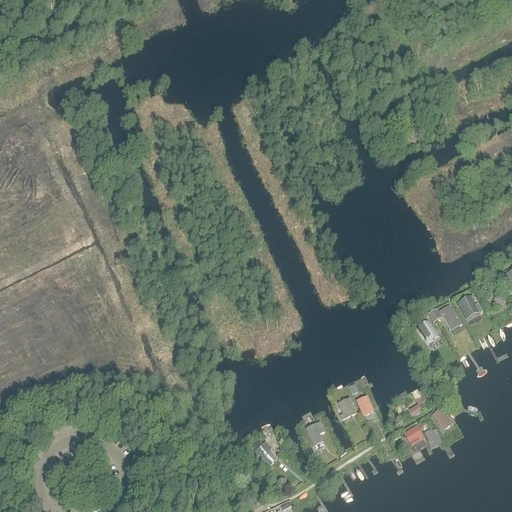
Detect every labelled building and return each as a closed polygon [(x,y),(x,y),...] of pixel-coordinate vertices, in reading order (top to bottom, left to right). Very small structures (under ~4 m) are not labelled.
[(494,298),(489,288),(482,292),(488,302),(494,298)] [(467,320),(481,313),(477,306),(476,306),(471,297),(458,304),(467,320)] [(455,317),(456,316),(454,311),(452,312),(450,307),(439,313),(450,333),(458,329),(461,327),(455,317)] [(438,322),(442,319),(437,311),(433,313),(438,322)] [(433,325),(438,322),(433,313),(428,316),(433,325)] [(438,334),(429,321),(416,329),(424,343),(438,334)] [(354,386),(349,388),(352,396),(357,393),(354,386)] [(418,400),(418,399),(414,401),(417,406),(407,412),(411,420),(427,410),(424,407),(430,404),(425,396),(418,400)] [(366,397),(355,402),(363,418),(374,413),(366,397)] [(338,405),(343,415),(340,417),(342,421),(356,414),(349,400),(338,405)] [(438,424),(444,432),(454,425),(443,409),(431,417),(437,425),(438,424)] [(324,433),(320,424),(306,431),(314,448),(323,444),(320,436),(324,433)] [(403,435),(408,445),(417,440),(418,443),(424,439),(417,427),(403,435)] [(430,448),(442,445),(437,428),(426,431),(430,448)] [(259,442),(252,448),(256,452),(262,446),(259,442)] [(270,452),(272,450),(266,444),(255,453),(269,469),(277,461),(270,452)]
